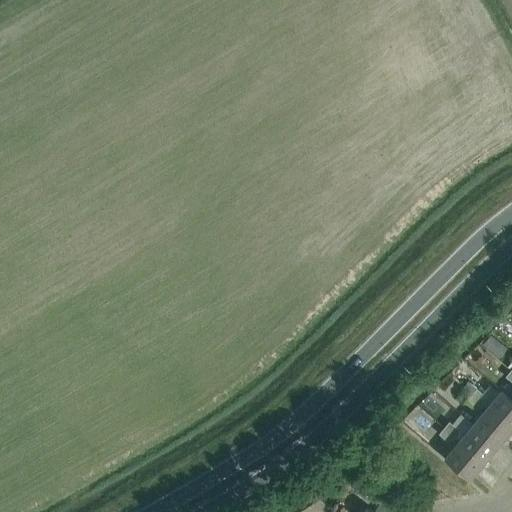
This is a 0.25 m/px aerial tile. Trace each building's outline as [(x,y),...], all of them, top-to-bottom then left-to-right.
[(477,387),(472,393),(483,402),(487,399),(486,394),(477,387)] [(511,397),(502,388),(487,406),(511,426),(511,397)] [(483,402),(472,393),(467,399),(476,407),(480,406),(483,402)] [(511,426),(487,406),(473,422),(498,443),(511,426)] [(450,420),(444,427),(455,436),(459,432),(458,427),(450,420)] [(498,443),(473,422),(459,439),(484,460),(498,443)] [(455,436),(444,427),(439,432),(448,440),(452,440),(455,436)] [(484,460),(459,439),(445,456),(470,477),(484,460)]
